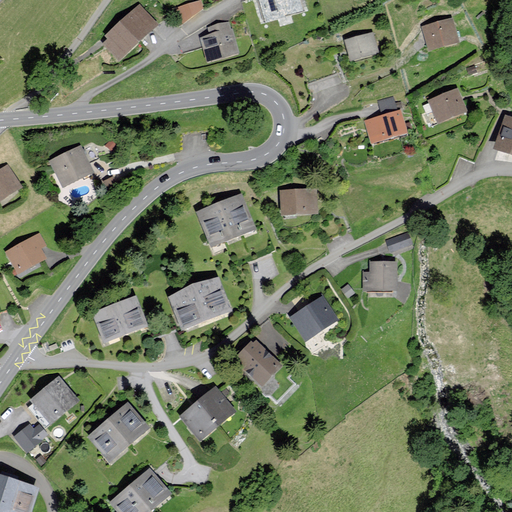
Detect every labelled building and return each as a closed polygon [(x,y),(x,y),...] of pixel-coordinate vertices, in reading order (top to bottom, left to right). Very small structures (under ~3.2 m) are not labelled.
[(198,0),(176,7),(180,25),(203,7),(198,0)] [(302,10),(298,0),(254,0),(261,22),(302,10)] [(104,43),(119,60),(157,24),(140,5),(107,35),(109,38),(104,43)] [(458,41),(452,19),(424,26),(430,49),(458,41)] [(201,37),(208,61),(238,53),(232,29),(230,30),(228,23),(210,29),(211,34),(201,37)] [(378,52),(373,32),(347,40),(352,59),(378,52)] [(466,110),(457,89),(429,101),(438,122),(466,110)] [(394,94),(378,98),(381,110),(397,106),(394,94)] [(407,132),(401,111),(365,121),(371,142),(407,132)] [(511,118),(505,116),(494,148),(511,153),(511,118)] [(50,161),(64,187),(94,171),(80,146),(50,161)] [(0,170),(0,202),(22,189),(8,165),(0,170)] [(316,189),(282,190),(283,214),(317,212),(316,189)] [(240,195),(200,211),(213,244),(254,228),(240,195)] [(410,230),(387,237),(391,250),(414,243),(410,230)] [(39,233),(4,251),(16,274),(50,256),(39,233)] [(395,263),(372,262),(371,273),(365,273),(364,289),(394,289),(395,263)] [(170,298),(183,328),(230,309),(218,279),(170,298)] [(292,317),(306,339),(337,319),(322,297),(292,317)] [(95,314),(106,342),(146,325),(135,298),(95,314)] [(280,365),(256,342),(254,345),(252,342),(236,359),(262,384),(280,365)] [(60,378),(33,399),(51,421),(77,400),(60,378)] [(212,390),(178,417),(197,441),(231,413),(212,390)] [(124,405),(85,438),(106,462),(144,429),(124,405)] [(46,436),(39,426),(33,430),(30,425),(15,435),(27,452),(42,441),(41,439),(46,436)] [(149,471),(113,503),(120,511),(147,511),(169,493),(149,471)] [(27,511),(35,490),(0,477),(0,511),(27,511)]
